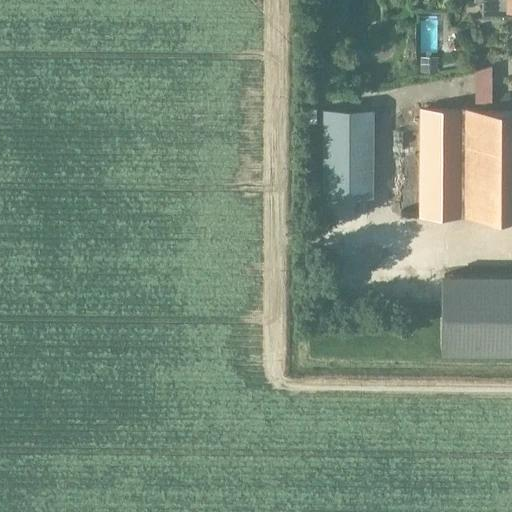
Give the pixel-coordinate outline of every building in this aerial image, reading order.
[(511,0),(481,0),(482,15),(511,15),(511,0)] [(435,56),(433,14),(413,15),(416,57),(435,56)] [(511,214),(511,107),(418,108),(417,214),(511,214)] [(315,122),(315,108),(305,108),(305,122),(315,122)] [(371,196),(372,108),(322,108),(321,196),(371,196)] [(425,275),(429,274),(428,261),(395,265),(400,307),(428,304),(425,275)] [(511,274),(442,274),(442,350),(511,350),(511,274)]
